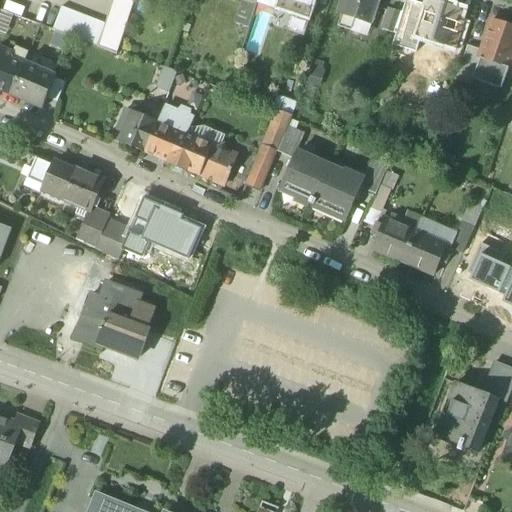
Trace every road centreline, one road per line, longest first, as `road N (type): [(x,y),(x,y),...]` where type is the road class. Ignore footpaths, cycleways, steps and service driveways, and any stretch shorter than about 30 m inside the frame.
road 1 (residential): [(0,124),(511,340)]
road 2 (unclassified): [(0,363),(405,511)]
